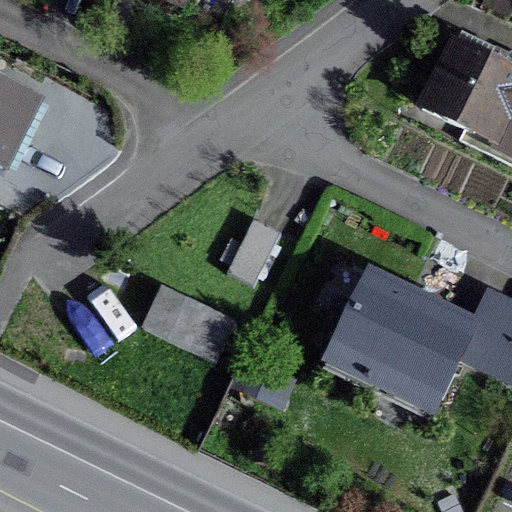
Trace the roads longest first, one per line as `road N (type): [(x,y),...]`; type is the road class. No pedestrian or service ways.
road 1 (residential): [(17,277),(263,96)]
road 2 (residential): [(263,96),(364,179),(511,249)]
road 3 (secondary): [(156,511),(0,435)]
road 4 (residential): [(263,96),(393,0)]
